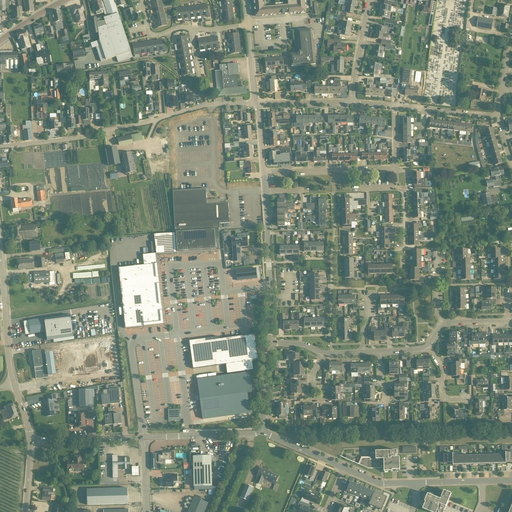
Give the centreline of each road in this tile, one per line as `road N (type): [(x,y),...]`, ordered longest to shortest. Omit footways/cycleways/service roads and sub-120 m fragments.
road 1 (residential): [(0,146),(83,137),(210,103),(254,102)]
road 2 (residential): [(331,352),(333,170)]
road 3 (residential): [(268,342),(264,190)]
road 4 (tertiary): [(13,383),(0,245)]
road 5 (unknown): [(132,342),(116,330),(110,270),(118,251),(135,246)]
